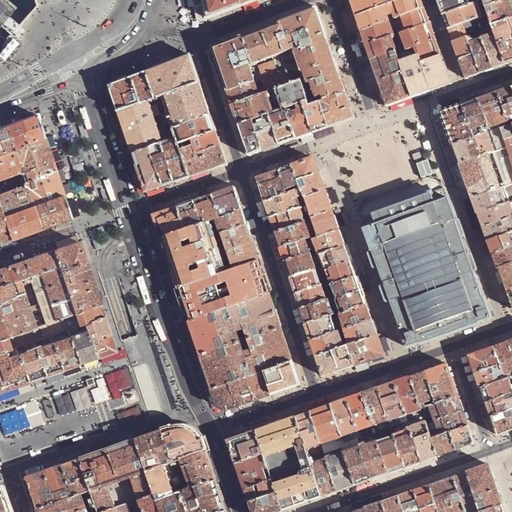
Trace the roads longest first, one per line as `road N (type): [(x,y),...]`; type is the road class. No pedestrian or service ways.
road 1 (tertiary): [(81,78),(162,327),(214,431),(240,511)]
road 2 (residential): [(511,444),(317,511)]
road 3 (residential): [(297,0),(197,37),(150,22)]
road 4 (unknown): [(92,403),(90,431),(58,437),(48,427),(48,409),(78,394)]
